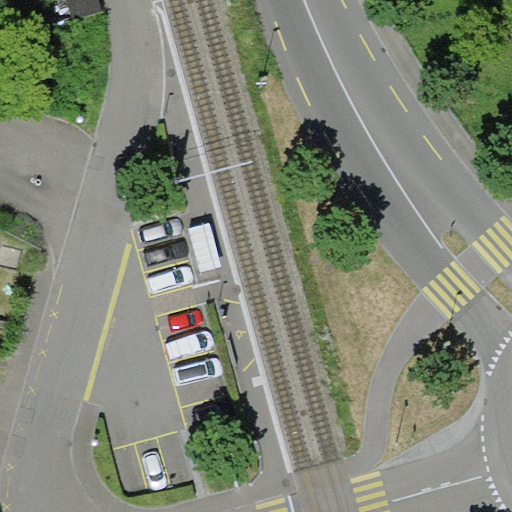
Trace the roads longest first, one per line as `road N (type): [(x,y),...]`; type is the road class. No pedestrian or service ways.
road 1 (residential): [(128,0),(140,57),(136,114),(55,383),(40,511)]
road 2 (secondary): [(306,0),(375,140),(511,306)]
road 3 (residential): [(344,511),(511,468)]
